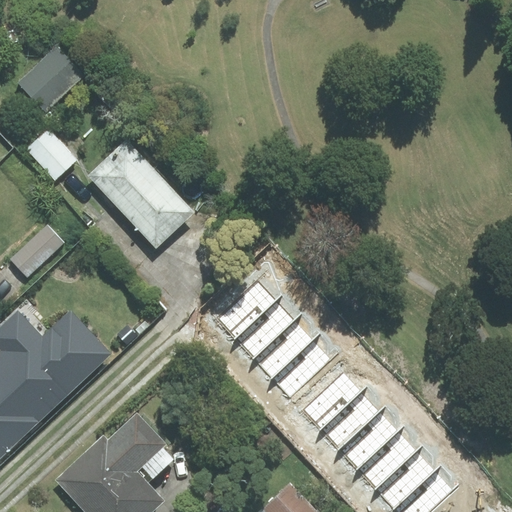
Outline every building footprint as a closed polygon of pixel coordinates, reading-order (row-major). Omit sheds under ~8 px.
[(89,69),(61,41),(18,82),(47,111),(89,69)] [(76,159),(48,129),(27,149),(55,179),(76,159)] [(126,142),(90,176),(156,247),(193,212),(126,142)] [(63,243),(47,225),(11,259),(28,276),(63,243)] [(217,318),(235,338),(276,300),(258,280),(217,318)] [(294,320),(276,300),(235,338),(253,357),(294,320)] [(0,353),(0,455),(109,353),(70,313),(42,339),(17,313),(0,329),(0,346),(3,350),(0,353)] [(294,320),(253,357),(271,377),(313,340),(294,320)] [(313,340),(271,377),(289,397),(331,360),(313,340)] [(343,372),(304,410),(321,429),(361,392),(343,372)] [(361,392),(321,429),(339,448),(379,411),(361,392)] [(379,411),(339,448),(358,468),(398,431),(379,411)] [(150,511),(162,501),(145,483),(170,460),(159,448),(164,444),(137,414),(107,442),(103,437),(57,480),(86,511),(150,511)] [(398,431),(358,468),(376,488),(416,451),(398,431)] [(416,451),(376,488),(394,508),(434,470),(416,451)] [(434,470),(394,508),(397,511),(428,511),(452,490),(434,470)] [(315,511),(290,485),(265,509),(267,511),(315,511)] [(500,511),(484,494),(464,511),(500,511)]
